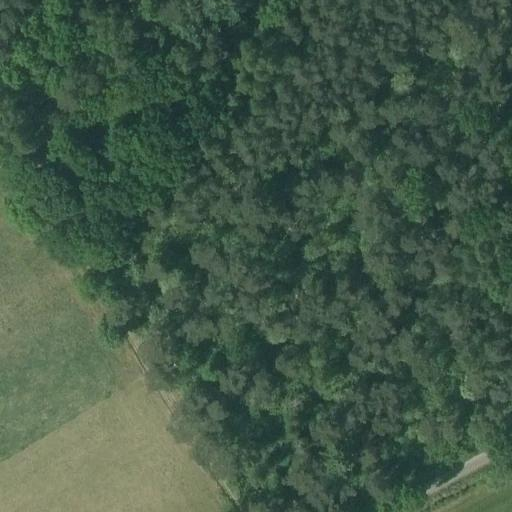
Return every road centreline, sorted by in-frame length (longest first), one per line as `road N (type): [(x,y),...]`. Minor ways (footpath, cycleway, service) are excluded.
road 1 (track): [(247,511),(58,219),(30,151),(0,107)]
road 2 (unclassified): [(378,511),(511,440)]
